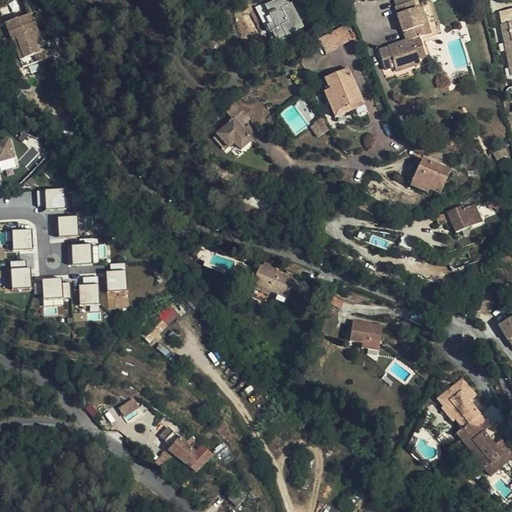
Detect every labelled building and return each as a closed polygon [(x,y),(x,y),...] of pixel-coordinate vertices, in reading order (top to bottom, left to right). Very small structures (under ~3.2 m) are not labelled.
[(284,0),(278,0),(272,3),(275,10),(270,12),(275,22),(268,25),(272,32),(273,31),(277,39),(286,34),(287,36),(303,27),(292,3),(290,5),(289,2),(287,4),(284,0)] [(422,7),(430,29),(438,27),(429,0),(425,0),(421,3),(422,7)] [(410,63),(412,68),(421,65),(420,59),(427,57),(420,37),(431,34),(430,29),(422,7),(416,9),(413,2),(396,7),(398,15),(397,15),(403,33),(404,33),(407,41),(388,47),(388,48),(379,51),(386,71),(395,68),(410,63)] [(275,10),(272,3),(267,6),(270,12),(275,10)] [(511,10),(511,22),(502,24),(501,24),(511,76),(511,75),(511,8),(511,9),(511,10)] [(500,12),(502,24),(511,22),(511,10),(500,12)] [(4,22),(11,39),(16,37),(23,56),(43,48),(33,21),(30,22),(27,13),(4,22)] [(318,37),(325,53),(355,38),(348,23),(318,37)] [(16,37),(11,39),(21,66),(46,57),(43,48),(23,56),(16,37)] [(396,73),(412,68),(410,63),(395,68),(396,73)] [(364,106),(349,69),(325,79),(328,86),(324,88),(336,117),(364,106)] [(239,101),(229,108),(235,118),(217,130),(227,145),(233,141),(239,149),(251,140),(241,126),(252,118),(239,101)] [(277,117),(282,114),(279,109),(274,112),(277,117)] [(217,130),(213,133),(223,148),(227,145),(217,130)] [(0,163),(18,159),(13,140),(0,143),(0,163)] [(419,167),(414,180),(411,187),(428,194),(430,191),(440,195),(451,171),(423,159),(419,167)] [(411,178),(414,180),(419,167),(416,166),(411,178)] [(65,212),(64,191),(36,193),(37,207),(45,207),(45,213),(65,212)] [(451,211),(480,224),(483,223),(475,204),(464,209),(463,206),(451,211)] [(456,233),(480,224),(451,211),(437,217),(440,224),(447,222),(451,220),(453,226),(456,233)] [(160,224),(168,229),(172,223),(165,218),(160,224)] [(79,241),(78,219),(58,220),(58,242),(79,241)] [(172,223),(168,229),(182,239),(186,232),(172,223)] [(31,234),(10,235),(11,255),(32,254),(31,234)] [(93,267),(92,248),(71,250),(72,268),(93,267)] [(298,273),(302,265),(287,260),(284,267),(288,269),(296,273),(298,273)] [(301,282),(294,279),(285,276),(272,270),(275,265),(265,261),(263,266),(261,265),(257,274),(254,273),(246,291),(266,301),(271,291),(287,299),(292,288),(297,290),(301,282)] [(32,293),(31,272),(28,272),(28,262),(10,263),(12,294),(32,293)] [(110,275),(105,275),(106,297),(128,295),(126,264),(110,265),(110,275)] [(296,273),(288,269),(285,276),(294,279),(296,273)] [(98,279),(82,280),(83,289),(77,289),(78,306),(99,305),(98,279)] [(61,282),(41,283),(43,303),(72,302),(71,286),(61,287),(61,282)] [(345,301),(333,295),(330,303),(342,308),(345,301)] [(158,315),(168,325),(179,314),(169,304),(158,315)] [(151,344),(168,327),(156,314),(138,332),(151,344)] [(511,316),(499,325),(508,341),(510,340),(511,343),(511,316)] [(350,341),(363,343),(369,344),(369,342),(380,344),(383,326),(353,321),(350,341)] [(369,344),(368,349),(379,350),(380,344),(369,342),(369,344)] [(390,386),(393,382),(385,375),(382,379),(390,386)] [(437,399),(443,407),(451,401),(461,414),(455,419),(462,428),(467,434),(461,440),(473,455),(480,450),(491,463),(484,469),(490,476),(511,457),(511,452),(501,439),(495,445),(484,431),(474,419),(480,414),(469,401),(476,395),(463,378),(437,399)] [(451,401),(443,407),(442,408),(452,421),(455,419),(461,414),(451,401)] [(141,407),(140,406),(139,406),(137,406),(135,406),(133,407),(132,409),(132,411),(132,413),(127,420),(133,424),(138,417),(140,417),(142,416),(143,414),(144,412),(144,410),(143,408),(141,407)] [(483,418),(480,414),(474,419),(484,431),(490,427),(489,425),(487,427),(481,421),(483,418)] [(489,425),(483,418),(481,421),(487,427),(489,425)] [(467,434),(462,428),(456,434),(461,440),(467,434)] [(203,455),(199,459),(195,455),(175,439),(167,450),(175,456),(173,458),(184,467),(200,480),(214,463),(203,455)] [(480,450),(473,455),(471,457),(483,470),(484,469),(491,463),(480,450)] [(236,507),(247,497),(239,488),(228,498),(236,507)]
